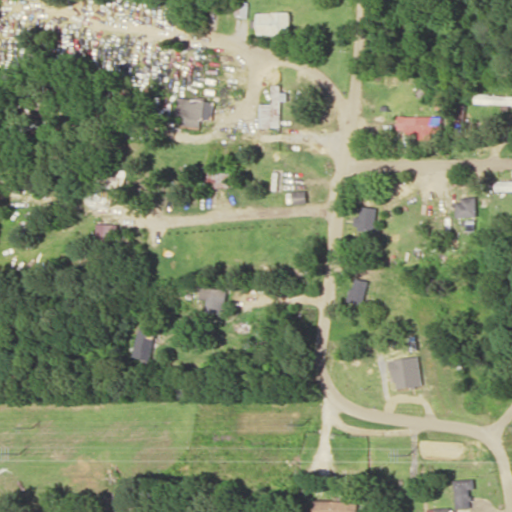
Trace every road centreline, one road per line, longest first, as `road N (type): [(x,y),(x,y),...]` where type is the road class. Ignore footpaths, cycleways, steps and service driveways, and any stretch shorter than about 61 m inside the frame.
road 1 (residential): [(362,0),(319,366),(342,403),(372,416),(486,436),(501,454),(511,511)]
road 2 (residential): [(338,212),(137,219)]
road 3 (residential): [(342,161),(511,159)]
